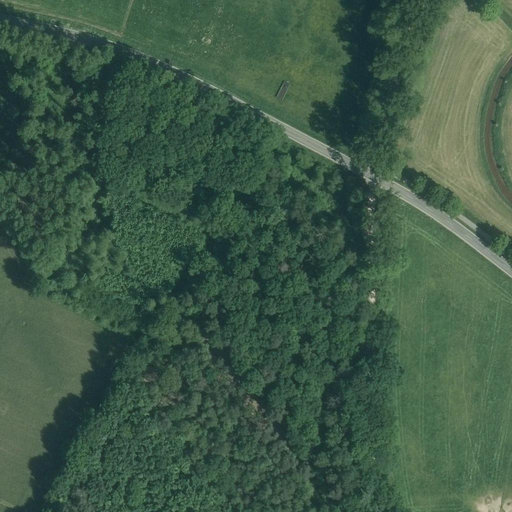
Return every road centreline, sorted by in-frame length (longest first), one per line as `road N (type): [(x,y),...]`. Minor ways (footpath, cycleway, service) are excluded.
road 1 (secondary): [(511,271),(402,192),(192,82),(103,44),(0,19)]
road 2 (track): [(377,178),(369,429),(392,511)]
road 3 (track): [(423,0),(368,173)]
